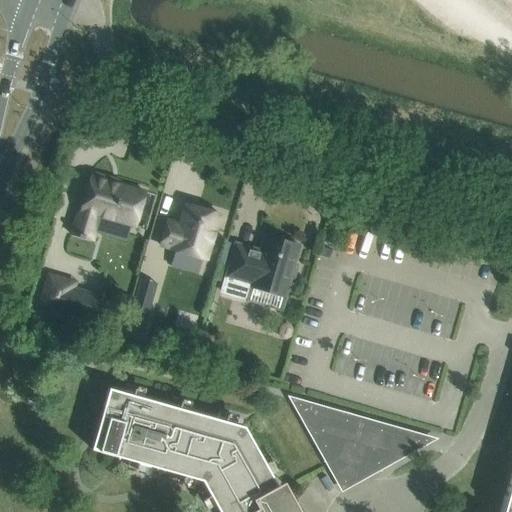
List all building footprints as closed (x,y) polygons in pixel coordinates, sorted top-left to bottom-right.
[(81,196),(70,234),(79,236),(78,237),(83,239),(84,238),(92,240),(95,231),(99,216),(130,225),(135,226),(145,192),(119,184),(110,182),(111,179),(111,178),(91,172),(89,182),(84,197),(81,196)] [(219,213),(184,203),(179,223),(167,220),(160,245),(172,249),(172,250),(206,260),(219,213)] [(225,276),(221,292),(280,309),(284,296),(289,279),(291,280),(294,278),(298,266),(296,263),(294,263),(299,246),(264,236),(260,251),(254,249),(235,244),(225,276)] [(48,274),(39,305),(91,320),(96,302),(72,295),(74,288),(75,282),(48,274)] [(201,331),(201,294),(158,294),(157,331),(201,331)] [(135,298),(127,325),(143,329),(151,302),(135,298)] [(290,335),(293,327),(289,322),(283,325),(280,332),(284,338),(290,335)] [(207,342),(203,357),(217,361),(219,353),(214,345),(207,342)] [(259,365),(263,367),(264,365),(268,366),(267,368),(272,369),(279,346),(265,342),(259,365)] [(511,511),(511,477),(502,511),(300,511),(290,492),(284,482),(277,485),(244,426),(109,388),(101,415),(108,417),(99,448),(92,447),(91,449),(202,480),(219,511),(511,511)] [(303,415),(313,432),(396,456),(414,446),(411,445),(413,437),(425,440),(426,439),(296,402),(297,403),(308,407),(306,415),(303,414),(303,415)] [(484,488),(499,466),(481,453),(465,474),(484,488)]
